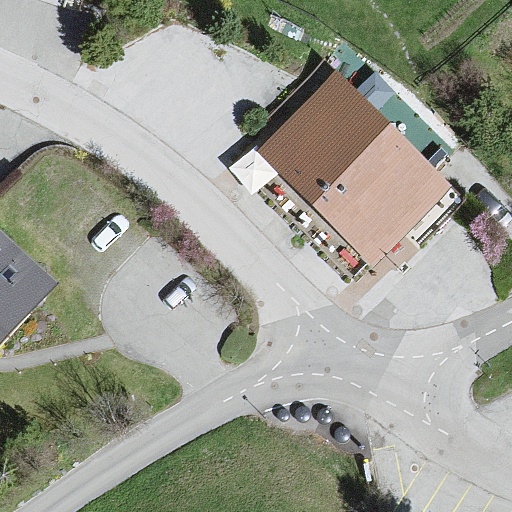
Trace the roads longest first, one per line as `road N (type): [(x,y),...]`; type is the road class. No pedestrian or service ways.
road 1 (residential): [(339,346),(192,198),(115,139),(0,75)]
road 2 (residential): [(39,511),(188,417),(339,346)]
road 3 (residential): [(511,321),(454,349),(394,394)]
road 4 (residential): [(511,467),(394,394)]
